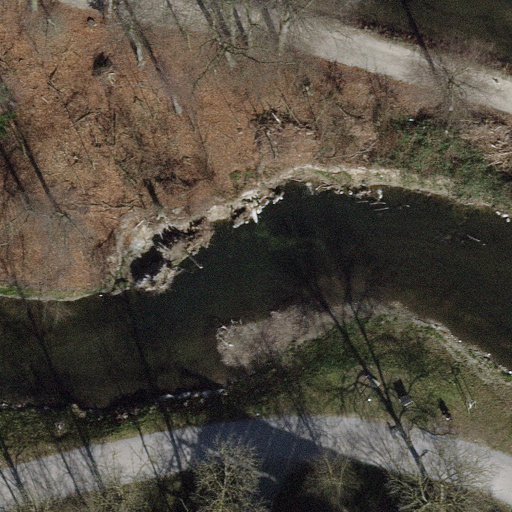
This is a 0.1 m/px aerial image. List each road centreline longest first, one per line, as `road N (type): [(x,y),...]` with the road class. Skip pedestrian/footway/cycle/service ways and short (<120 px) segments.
road 1 (track): [(152,0),(511,94)]
road 2 (track): [(272,440),(0,492)]
road 3 (track): [(511,484),(343,435),(272,440)]
